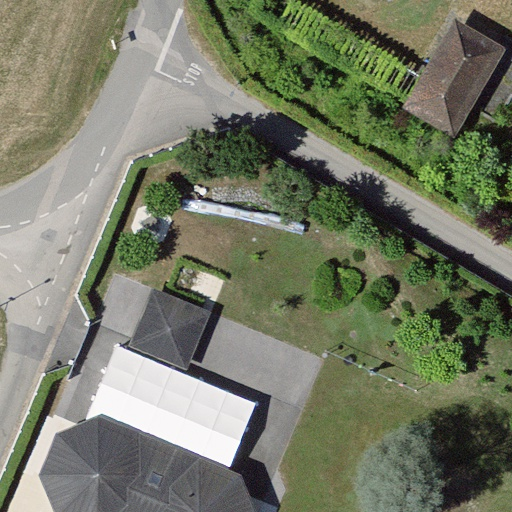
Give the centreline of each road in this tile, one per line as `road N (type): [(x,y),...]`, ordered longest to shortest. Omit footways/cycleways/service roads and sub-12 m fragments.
road 1 (residential): [(134,69),(231,108),(511,273)]
road 2 (residential): [(51,255),(134,69)]
road 3 (residential): [(51,255),(36,324),(0,416)]
